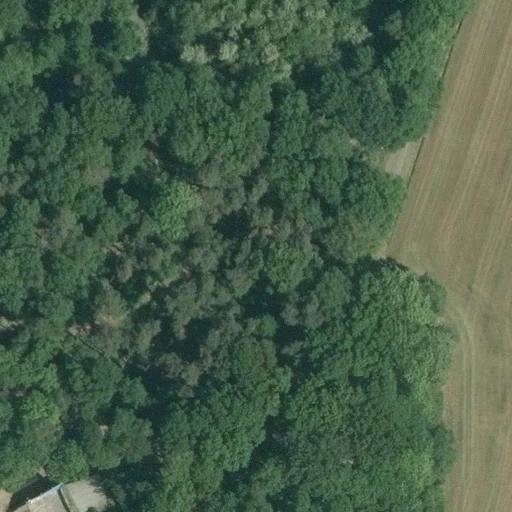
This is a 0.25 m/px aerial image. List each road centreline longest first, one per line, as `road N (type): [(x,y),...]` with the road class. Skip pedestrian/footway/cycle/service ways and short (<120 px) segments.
road 1 (unclassified): [(284,511),(452,0)]
road 2 (track): [(0,110),(400,158)]
